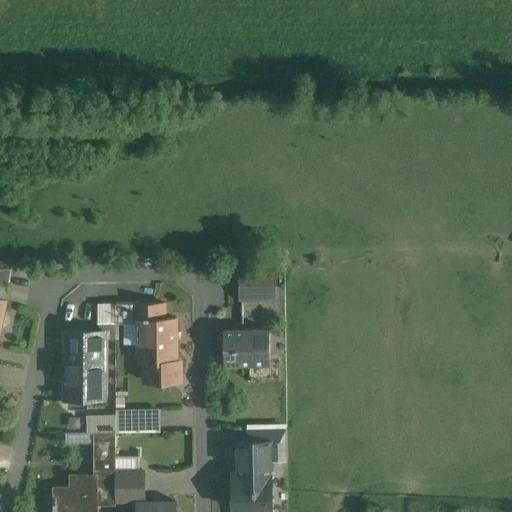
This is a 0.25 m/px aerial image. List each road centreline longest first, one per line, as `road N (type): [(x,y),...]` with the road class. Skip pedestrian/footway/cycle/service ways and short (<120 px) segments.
road 1 (residential): [(205,511),(201,297),(178,273),(79,274),(48,302)]
road 2 (residential): [(48,302),(9,511)]
